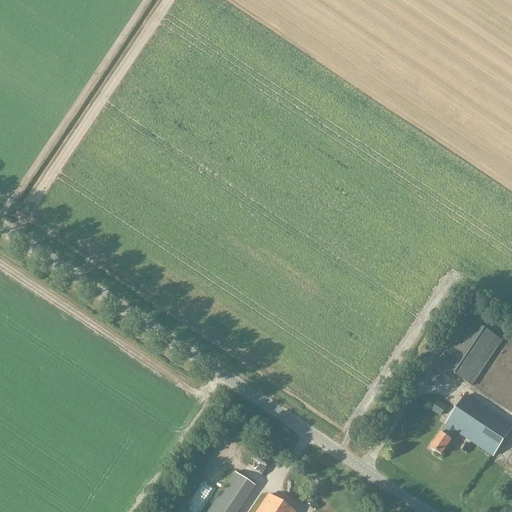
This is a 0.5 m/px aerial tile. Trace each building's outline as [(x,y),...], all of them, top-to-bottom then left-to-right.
[(466,318),(436,363),(471,386),(501,342),(466,318)] [(440,434),(429,449),(440,456),(451,441),(449,440),(455,432),(492,457),(511,428),(465,396),(445,425),(447,427),(442,435),(440,434)] [(439,416),(445,407),(435,401),(429,410),(439,416)] [(235,473),(208,511),(237,511),(254,486),(235,473)] [(292,511),(268,495),(256,511),(292,511)]
